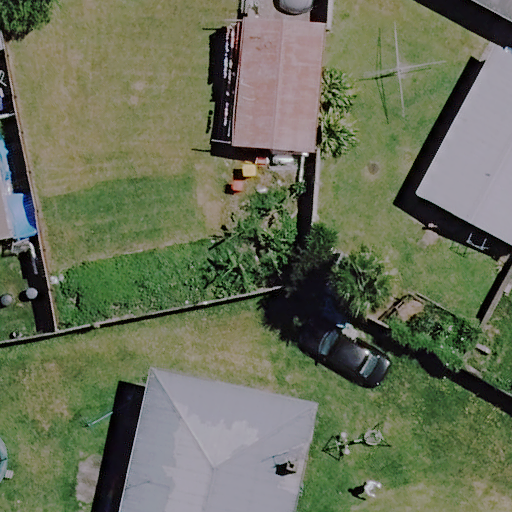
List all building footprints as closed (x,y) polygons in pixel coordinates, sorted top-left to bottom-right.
[(511,0),(448,0),(511,35),(511,0)] [(324,33),(243,27),(234,158),(315,163),(324,33)] [(511,69),(494,60),(418,205),(511,254),(511,69)] [(0,250),(13,249),(0,172),(0,250)] [(295,511),(317,416),(152,380),(123,511),(295,511)]
